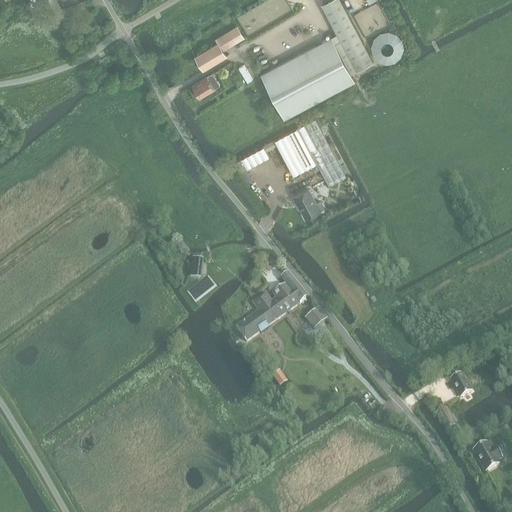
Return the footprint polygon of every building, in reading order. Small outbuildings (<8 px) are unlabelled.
[(330,0),(321,5),(357,71),(373,62),(339,0),(330,0)] [(377,3),(355,15),(368,39),(380,32),(375,24),(369,27),(366,22),(378,15),(384,26),(388,24),(377,3)] [(195,56),(204,71),(227,56),(223,51),(244,38),(237,27),(216,39),(218,42),(195,56)] [(385,66),(406,51),(390,29),(369,44),(385,66)] [(261,74),(284,119),(355,81),(332,37),(261,74)] [(193,86),(200,98),(208,92),(209,93),(214,91),(213,90),(220,85),(212,73),(207,76),(199,81),(200,82),(193,86)] [(317,163),(329,186),(346,176),(316,118),(275,140),(293,176),(317,163)] [(237,162),(243,172),(247,170),(269,158),(263,147),(237,162)] [(295,197),(306,219),(320,211),(324,209),(325,207),(323,203),(320,202),(316,204),(309,189),(294,197),(294,198),(295,197)] [(190,280),(200,281),(202,262),(192,260),(190,280)] [(240,325),(236,328),(246,343),(260,333),(258,330),(266,323),(269,327),(300,305),(308,298),(288,273),(281,279),(286,285),(272,294),(276,299),(272,302),(266,294),(253,303),(255,307),(258,312),(240,325)] [(327,320),(318,309),(306,319),(315,330),(327,320)] [(272,373),(280,384),(287,379),(280,368),(272,373)] [(451,381),(461,398),(471,392),(461,375),(451,381)] [(438,409),(448,427),(453,424),(443,407),(438,409)] [(474,452),(486,473),(499,465),(497,461),(502,459),(496,449),(491,452),(487,444),(474,452)]
